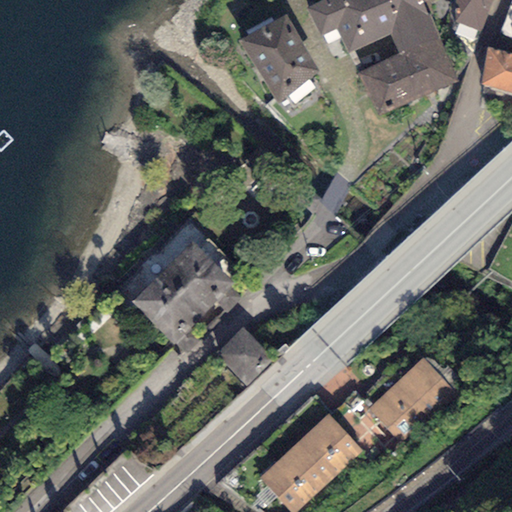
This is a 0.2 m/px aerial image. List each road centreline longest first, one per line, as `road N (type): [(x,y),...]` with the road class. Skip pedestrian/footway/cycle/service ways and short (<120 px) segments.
road 1 (residential): [(29,511),(248,312),(345,269),(434,187),(506,0)]
road 2 (secondary): [(147,511),(511,177)]
